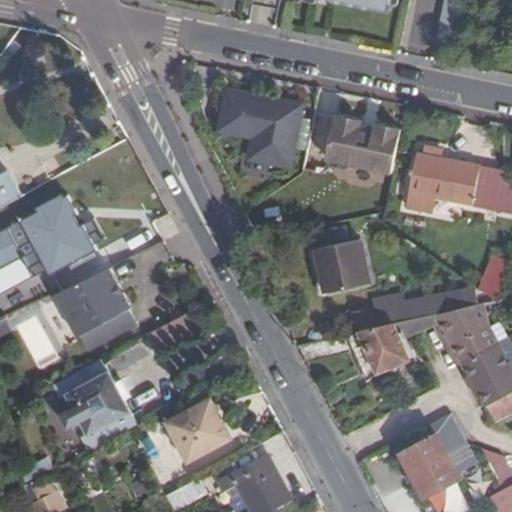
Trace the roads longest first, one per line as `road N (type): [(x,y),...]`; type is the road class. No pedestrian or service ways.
road 1 (secondary): [(362,511),(98,19)]
road 2 (residential): [(98,19),(511,103)]
